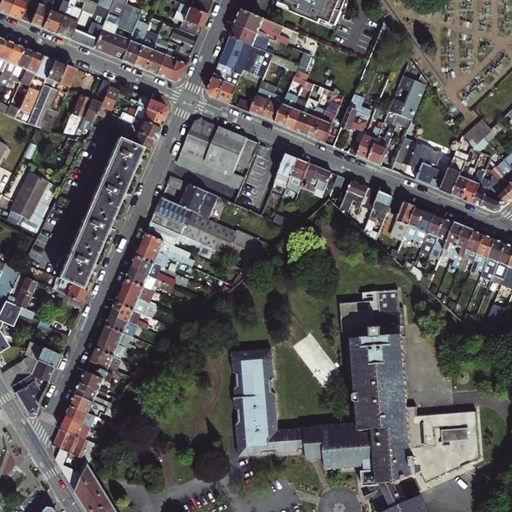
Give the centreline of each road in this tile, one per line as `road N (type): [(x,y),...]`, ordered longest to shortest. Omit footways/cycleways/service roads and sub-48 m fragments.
road 1 (residential): [(35,447),(188,100)]
road 2 (residential): [(502,228),(188,100)]
road 3 (residential): [(188,100),(0,24)]
